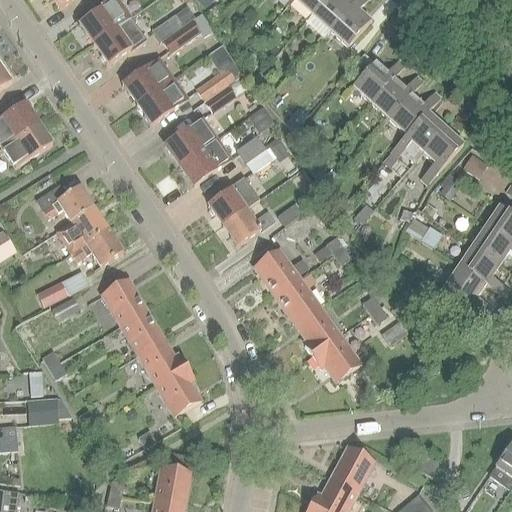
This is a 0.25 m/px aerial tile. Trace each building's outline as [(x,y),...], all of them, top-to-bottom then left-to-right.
[(50,0),(57,10),(72,0),(50,0)] [(86,34),(93,45),(129,21),(114,0),(109,0),(99,7),(100,9),(77,25),(84,35),(86,34)] [(214,0),(198,0),(196,2),(205,12),(216,1),(214,0)] [(293,0),(311,16),(325,0),(293,0)] [(325,0),(311,16),(304,23),(322,39),(328,32),(356,0),(345,0),(345,1),(343,0),(325,0)] [(367,0),(356,0),(328,32),(346,48),(369,24),(357,13),(367,0)] [(185,11),(151,35),(157,44),(191,20),(185,11)] [(200,18),(160,46),(169,59),(209,31),(200,18)] [(129,21),(116,30),(93,45),(101,55),(99,56),(107,67),(129,50),(131,52),(144,42),(129,21)] [(247,55),(238,64),(245,71),(253,62),(247,55)] [(129,95),(137,106),(172,81),(157,60),(120,86),(127,96),(129,95)] [(369,104),(391,80),(402,67),(396,61),(384,74),(374,64),(352,88),(369,104)] [(2,75),(0,72),(0,91),(10,85),(3,75),(2,75)] [(225,72),(194,94),(203,107),(234,85),(225,72)] [(402,90),(391,80),(369,104),(387,121),(409,97),(421,83),(414,77),(402,90)] [(187,102),(172,81),(137,106),(144,116),(142,117),(150,127),(187,102)] [(212,119),(235,102),(228,92),(205,109),(212,119)] [(405,137),(425,114),(438,100),(431,93),(420,106),(409,97),(387,121),(405,137)] [(14,142),(37,128),(29,116),(30,115),(23,105),(1,120),(0,118),(0,131),(5,129),(14,142)] [(272,109),(256,117),(265,134),(280,126),(272,109)] [(298,112),(285,128),(293,135),(306,120),(298,112)] [(443,131),(425,114),(405,137),(389,155),(391,156),(395,160),(409,146),(421,156),(443,131)] [(172,155),(179,167),(216,141),(201,120),(186,131),(163,147),(170,156),(172,155)] [(37,128),(14,142),(1,151),(15,173),(30,163),(28,161),(51,146),(44,136),(43,137),(37,128)] [(314,128),(299,144),(314,158),(329,142),(314,128)] [(443,131),(421,156),(432,167),(418,182),(425,187),(461,147),(443,131)] [(230,162),(216,141),(179,167),(187,177),(185,178),(192,188),(215,173),(230,162)] [(237,156),(244,167),(264,153),(257,142),(237,156)] [(280,145),(269,153),(276,163),(288,155),(280,145)] [(271,162),(264,153),(244,167),(251,176),(271,162)] [(391,156),(382,166),(389,172),(398,163),(395,160),(391,156)] [(487,169),(471,158),(462,172),(478,183),(487,169)] [(330,174),(317,189),(323,194),(336,180),(330,174)] [(443,191),(439,197),(449,204),(461,186),(448,177),(440,189),(443,191)] [(222,228),(244,212),(258,203),(242,180),(227,190),(229,192),(206,208),(213,218),(215,217),(222,228)] [(70,226),(92,212),(77,189),(64,198),(57,188),(34,203),(46,222),(61,212),(70,226)] [(295,208),(276,221),(283,231),(302,218),(295,208)] [(441,219),(426,208),(421,215),(437,226),(441,219)] [(511,218),(510,217),(497,208),(483,228),(511,247),(511,218)] [(106,233),(92,212),(70,226),(55,236),(70,257),(106,233)] [(273,225),(266,215),(253,224),(244,212),(222,228),(230,238),(228,239),(235,249),(258,233),(259,235),(273,225)] [(403,213),(400,222),(410,226),(413,217),(403,213)] [(360,217),(353,226),(358,230),(365,222),(360,217)] [(428,233),(412,223),(411,225),(405,234),(403,236),(432,254),(441,240),(428,232),(428,233)] [(511,247),(483,228),(470,248),(498,267),(507,254),(511,257),(511,247)] [(6,233),(0,237),(0,266),(19,255),(6,233)] [(99,270),(121,255),(106,233),(70,257),(75,265),(89,255),(99,270)] [(318,268),(330,259),(341,251),(335,242),(324,250),(325,250),(312,260),(318,268)] [(489,280),(498,267),(470,248),(456,268),(484,287),(502,299),(507,292),(489,280)] [(341,251),(330,259),(340,271),(350,264),(341,251)] [(252,271),(273,299),(298,281),(308,274),(300,264),(290,271),(278,253),(252,271)] [(456,268),(441,291),(483,320),(488,313),(474,303),(484,287),(456,268)] [(273,299),(293,328),(318,310),(298,281),(273,299)] [(100,299),(116,326),(143,310),(127,283),(100,299)] [(44,314),(68,302),(61,288),(37,300),(44,314)] [(457,327),(464,317),(479,326),(483,320),(441,291),(429,308),(457,327)] [(74,301),(52,313),(60,327),(82,314),(74,301)] [(361,309),(367,317),(377,309),(371,301),(361,309)] [(376,330),(387,322),(377,309),(367,317),(368,319),(375,328),(376,330)] [(161,341),(143,310),(116,326),(135,357),(161,341)] [(303,348),(309,357),(338,337),(318,310),(293,328),(306,345),(303,348)] [(368,334),(375,328),(368,319),(361,324),(368,334)] [(398,326),(381,338),(389,349),(406,337),(398,326)] [(338,337),(309,357),(317,369),(321,366),(334,385),(359,367),(338,337)] [(135,357),(154,389),(184,371),(177,360),(174,362),(161,341),(135,357)] [(57,357),(45,363),(47,367),(59,360),(57,357)] [(58,386),(70,379),(59,360),(47,367),(58,386)] [(184,371),(154,389),(172,419),(198,403),(187,384),(190,382),(184,371)] [(41,387),(29,387),(30,400),(42,399),(41,387)] [(35,401),(37,427),(68,425),(66,399),(35,401)] [(99,426),(90,411),(80,417),(89,432),(99,426)] [(154,445),(148,434),(137,440),(143,451),(154,445)] [(508,494),(511,488),(511,444),(487,479),(508,494)] [(15,445),(0,446),(0,456),(16,456),(15,445)] [(345,451),(329,482),(356,496),(372,465),(345,451)] [(439,467),(418,455),(410,469),(432,481),(439,467)] [(159,471),(152,508),(174,511),(182,511),(189,476),(159,471)] [(7,480),(6,488),(19,489),(19,481),(7,480)] [(315,499),(308,510),(311,511),(347,511),(356,496),(329,482),(318,501),(315,499)] [(123,503),(126,491),(113,489),(111,500),(123,503)] [(0,511),(15,511),(18,497),(0,495),(0,496),(0,511)] [(398,511),(418,511),(425,507),(417,497),(398,511)] [(121,511),(123,503),(111,500),(108,511),(121,511)] [(69,503),(68,511),(80,511),(81,505),(69,503)]
